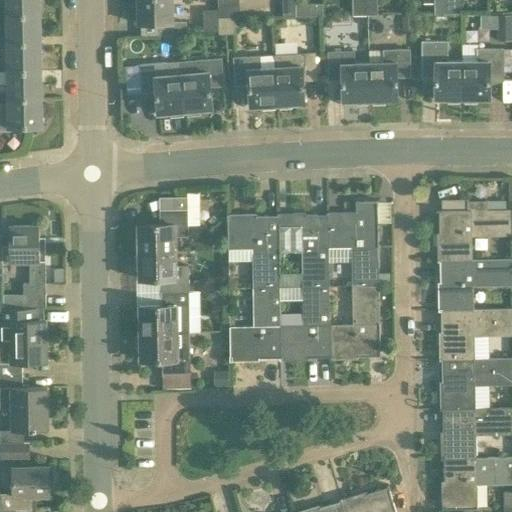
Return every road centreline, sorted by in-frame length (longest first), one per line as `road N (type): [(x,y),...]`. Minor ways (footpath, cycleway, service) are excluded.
road 1 (residential): [(95,504),(89,172)]
road 2 (residential): [(89,172),(402,151)]
road 3 (residential): [(165,500),(405,422)]
road 4 (residential): [(403,393),(402,151)]
road 5 (residential): [(403,393),(162,399)]
road 6 (residential): [(89,172),(87,0)]
